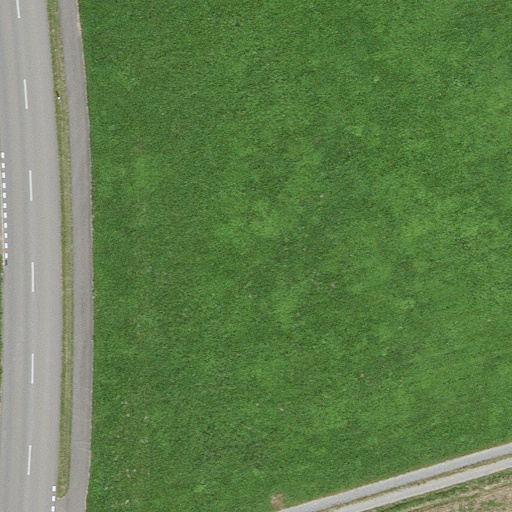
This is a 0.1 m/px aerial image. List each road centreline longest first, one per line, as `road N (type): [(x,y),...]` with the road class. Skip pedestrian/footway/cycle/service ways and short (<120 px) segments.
road 1 (tertiary): [(25,511),(34,276),(17,0)]
road 2 (track): [(511,453),(316,511)]
